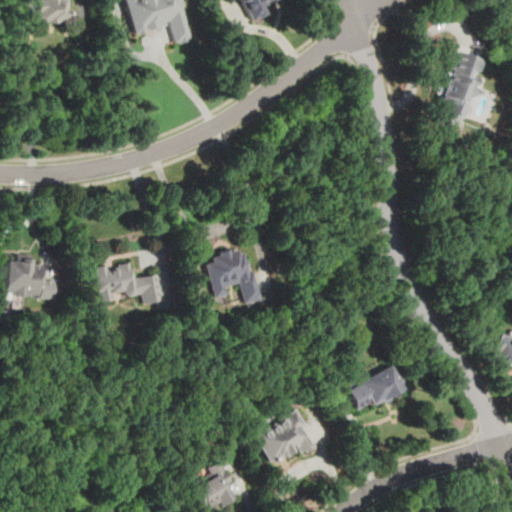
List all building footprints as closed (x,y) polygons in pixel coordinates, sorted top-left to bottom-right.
[(25,0),(26,12),(34,11),(35,22),(65,21),(65,0),(25,0)] [(123,0),(131,33),(167,25),(171,43),(189,39),(180,0),(123,0)] [(238,0),(247,20),(267,11),(263,3),(269,0),(238,0)] [(449,48),(446,59),(450,60),(428,124),(451,132),(464,93),(474,97),(481,77),(471,73),(476,57),(449,48)] [(202,262),(213,297),(227,292),(225,285),(237,282),(244,303),(260,298),(249,259),(245,257),(242,249),(240,250),(238,245),(229,248),(229,245),(215,249),(216,253),(209,255),(210,259),(202,262)] [(1,259),(0,269),(0,291),(7,292),(7,294),(20,295),(21,293),(33,294),(33,297),(48,298),(50,280),(38,279),(39,262),(27,261),(27,258),(16,257),(16,260),(1,259)] [(87,271),(93,300),(108,297),(107,291),(121,288),(121,290),(124,295),(129,294),(131,292),(132,293),(138,292),(140,302),(160,298),(154,271),(131,276),(127,258),(113,261),(113,264),(104,266),(103,261),(88,265),(89,270),(87,271)] [(511,365),(511,333),(497,330),(490,361),(511,365)] [(341,385),(354,411),(405,387),(392,360),(341,385)] [(250,433),(265,461),(295,445),(299,452),(315,444),(296,408),(250,433)] [(185,488),(195,508),(208,501),(211,508),(236,496),(218,458),(201,467),(206,478),(185,488)]
